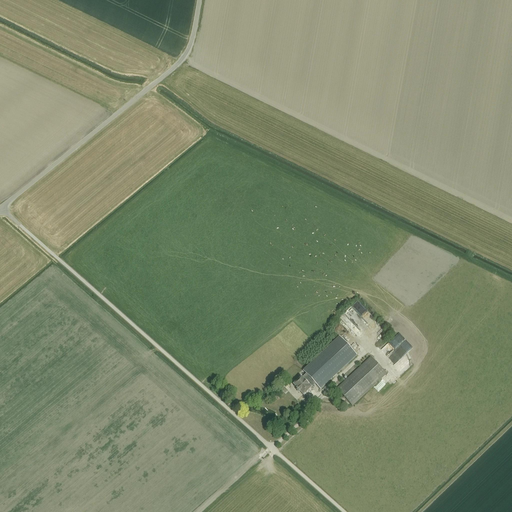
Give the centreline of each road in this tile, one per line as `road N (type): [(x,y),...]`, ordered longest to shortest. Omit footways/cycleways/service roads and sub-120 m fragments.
road 1 (unclassified): [(344,511),(1,208)]
road 2 (unclassified): [(1,208),(177,65),(199,0)]
